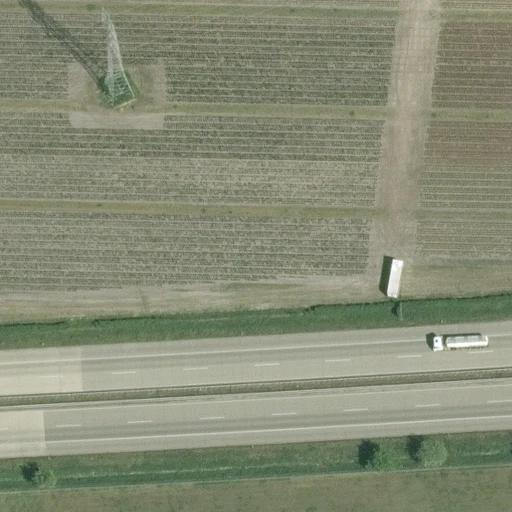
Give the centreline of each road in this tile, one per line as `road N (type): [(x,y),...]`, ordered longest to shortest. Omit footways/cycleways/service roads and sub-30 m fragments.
road 1 (motorway): [(511,340),(0,370)]
road 2 (motorway): [(0,436),(511,407)]
